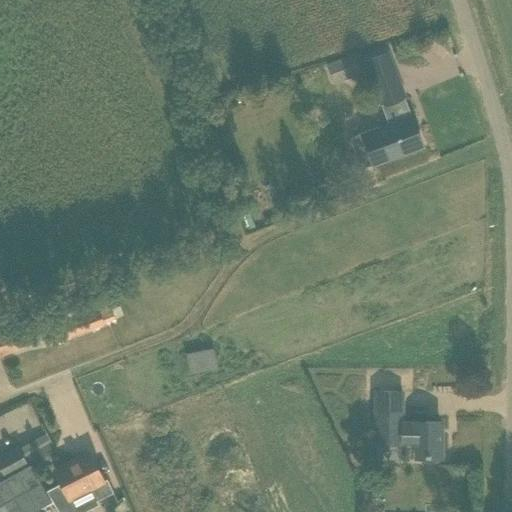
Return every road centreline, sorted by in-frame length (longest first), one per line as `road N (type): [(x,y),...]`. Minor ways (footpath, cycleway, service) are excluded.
road 1 (track): [(71,379),(186,336),(267,243),(507,152)]
road 2 (unclassified): [(511,203),(507,152),(458,0)]
road 3 (unclassified): [(510,511),(511,340)]
